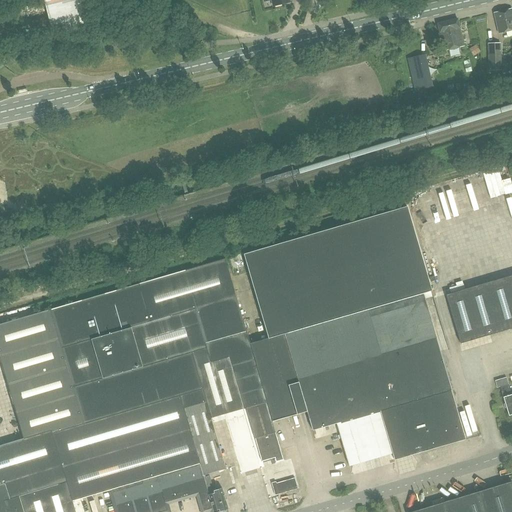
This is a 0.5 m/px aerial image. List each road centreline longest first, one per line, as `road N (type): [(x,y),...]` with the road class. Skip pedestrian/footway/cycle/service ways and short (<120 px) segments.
road 1 (track): [(511,154),(0,305)]
road 2 (secondary): [(0,112),(472,0)]
road 3 (unclassified): [(314,511),(511,451)]
